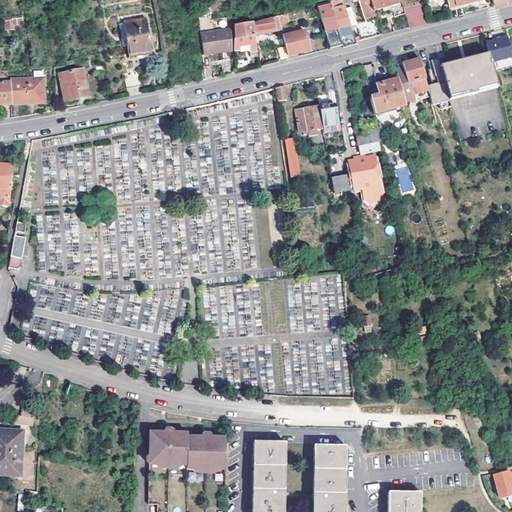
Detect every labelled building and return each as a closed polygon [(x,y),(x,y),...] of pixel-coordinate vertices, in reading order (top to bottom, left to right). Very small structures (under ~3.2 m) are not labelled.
[(331,6),(343,45),(343,48),(358,44),(357,40),(356,37),(352,22),(353,22),(351,13),(347,14),(343,2),(342,0),(334,0),(330,1),(331,6)] [(358,0),(364,17),(376,13),(374,8),(371,0),(358,0)] [(371,0),(374,8),(383,6),(385,10),(390,9),(389,4),(398,1),(397,0),(371,0)] [(404,9),(410,27),(428,22),(422,4),(404,9)] [(331,48),(343,45),(331,6),(319,9),(331,48)] [(288,21),(286,14),(278,16),(280,23),(288,21)] [(254,23),(255,35),(281,30),(280,23),(278,16),(254,23)] [(147,18),(124,21),(128,50),(129,56),(141,54),(141,58),(152,56),(147,18)] [(23,20),(11,20),(11,22),(4,22),(5,31),(12,31),(11,25),(24,25),(23,20)] [(128,50),(124,21),(119,21),(123,50),(128,50)] [(288,21),(280,23),(281,30),(283,35),(292,33),(288,21)] [(359,35),(360,40),(382,34),(378,21),(356,26),(359,35)] [(234,26),(235,50),(240,49),(240,45),(250,44),(250,51),(257,51),(255,35),(254,23),(234,26)] [(232,29),(200,33),(203,54),(232,50),(232,29)] [(283,35),(289,59),(300,56),(299,53),(313,49),(310,35),(307,36),(305,29),(292,33),(283,35)] [(272,38),(278,62),(289,59),(283,35),(272,38)] [(491,63),(511,57),(511,55),(507,38),(486,44),(488,52),(489,56),(491,63)] [(488,52),(440,65),(441,68),(489,56),(488,52)] [(441,68),(448,98),(470,93),(471,95),(477,94),(476,92),(497,87),(493,71),(491,63),(489,56),(441,68)] [(223,59),(223,74),(232,72),(232,57),(223,59)] [(511,66),(511,57),(491,63),(493,71),(511,66)] [(440,65),(438,59),(428,62),(430,69),(428,70),(432,85),(438,105),(440,104),(441,110),(451,107),(449,101),(448,98),(441,68),(440,65)] [(399,79),(405,103),(415,101),(414,97),(429,93),(427,87),(420,60),(402,65),(404,68),(396,71),(399,79)] [(82,68),(59,74),(65,101),(88,95),(82,68)] [(34,71),(35,79),(44,78),(43,70),(34,71)] [(137,70),(123,74),(126,89),(141,85),(137,70)] [(45,102),(44,78),(35,79),(11,80),(11,82),(12,104),(45,102)] [(414,134),(405,103),(399,79),(376,85),(379,95),(370,97),(374,114),(400,107),(400,110),(406,136),(414,134)] [(0,105),(12,104),(11,82),(0,82),(0,105)] [(438,105),(432,85),(427,87),(429,93),(431,99),(432,106),(438,105)] [(285,86),(276,88),(278,99),(287,97),(285,86)] [(414,97),(415,101),(416,103),(431,99),(429,93),(414,97)] [(326,107),(320,108),(324,128),(339,126),(335,105),(326,107)] [(400,107),(374,114),(375,117),(400,110),(400,107)] [(320,108),(295,114),(300,135),(310,133),(311,137),(316,136),(315,132),(324,129),(324,128),(320,108)] [(378,141),(380,140),(378,129),(355,133),(358,145),(359,144),(378,141)] [(295,137),(285,138),(289,177),(299,176),(295,137)] [(41,139),(33,140),(32,147),(41,146),(41,139)] [(378,141),(359,144),(361,154),(380,150),(378,141)] [(357,188),(357,185),(362,184),(364,194),(365,199),(369,203),(382,200),(374,156),(364,158),(363,156),(356,157),(356,159),(352,159),(353,163),(351,163),(351,167),(354,167),(356,174),(349,176),(348,172),(340,174),(343,190),(357,188)] [(0,207),(8,208),(12,167),(0,166),(0,207)] [(295,211),(320,207),(318,197),(293,201),(295,211)] [(16,232),(25,233),(27,224),(18,222),(16,232)] [(26,238),(15,236),(9,269),(18,270),(20,268),(26,238)] [(367,320),(360,321),(362,330),(369,328),(367,320)] [(416,329),(409,331),(411,338),(418,336),(416,329)] [(428,336),(420,337),(422,344),(430,342),(428,336)] [(21,411),(19,423),(32,425),(35,414),(21,411)] [(220,471),(226,471),(227,436),(214,435),(211,432),(204,432),(202,435),(189,435),(189,431),(176,431),(173,427),(166,427),(164,431),(149,431),(149,455),(146,457),(146,463),(149,465),(156,466),(160,469),(178,470),(182,467),(187,467),(187,470),(192,470),(197,475),(215,475),(220,471)] [(22,432),(0,430),(0,473),(20,475),(22,432)] [(252,511),(283,511),(285,442),(254,441),(253,493),(252,511)] [(345,511),(346,497),(346,459),(347,447),(316,446),(314,511),(345,511)] [(511,474),(511,472),(510,473),(509,471),(494,475),(501,496),(511,493),(511,474)] [(419,511),(420,493),(388,492),(387,511),(419,511)]
